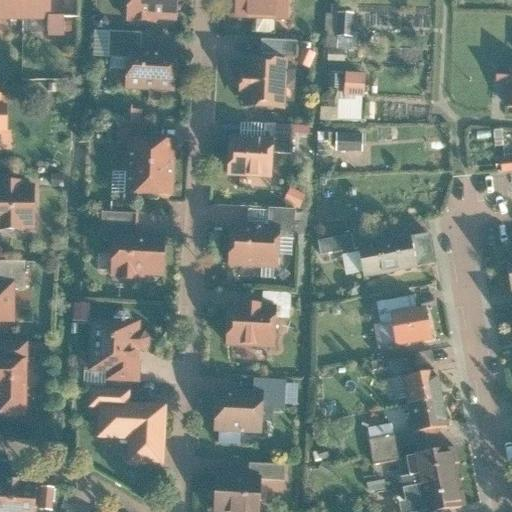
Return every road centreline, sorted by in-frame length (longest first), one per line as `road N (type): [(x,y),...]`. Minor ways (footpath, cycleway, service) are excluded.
road 1 (residential): [(178,511),(205,0)]
road 2 (residential): [(506,511),(457,203)]
road 3 (residential): [(0,450),(44,463),(138,511)]
